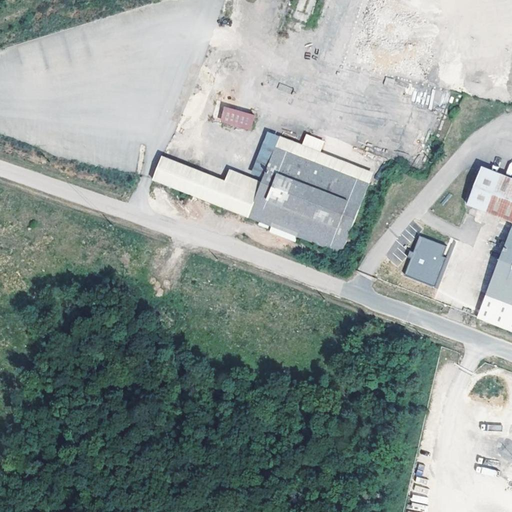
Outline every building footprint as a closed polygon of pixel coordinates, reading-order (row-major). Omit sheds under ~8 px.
[(484,22),(511,17),(511,0),(406,0),(408,8),(391,11),(396,39),(407,37),(406,29),(458,20),(456,8),(480,4),(484,22)] [(460,60),(461,74),(455,75),(456,89),(480,88),(478,59),(460,60)] [(405,83),(438,90),(434,108),(444,110),(452,71),(409,63),(405,83)] [(289,93),(291,88),(279,83),(277,88),(289,93)] [(250,131),(255,115),(224,105),(219,121),(250,131)] [(257,193),(248,218),(272,226),(269,237),(288,243),(289,239),(296,241),(297,238),(341,254),(369,183),(275,146),(257,193)] [(248,218),(257,193),(164,158),(155,182),(248,218)] [(511,227),(477,316),(511,330),(511,177),(482,166),(467,205),(511,222),(511,227)] [(405,275),(436,287),(447,258),(444,256),(448,246),(421,236),(414,253),(411,251),(408,257),(412,258),(405,275)]
